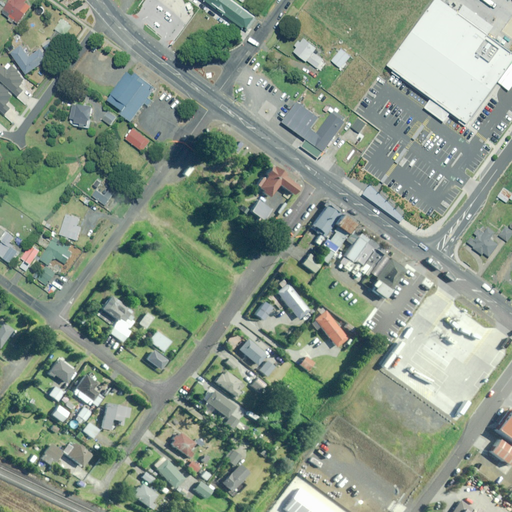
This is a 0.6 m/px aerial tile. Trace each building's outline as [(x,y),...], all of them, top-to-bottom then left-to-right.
[(9,18),(7,21),(12,23),(13,21),(20,25),(32,7),(32,6),(26,2),(27,0),(10,0),(2,13),(9,18)] [(168,6),(159,0),(145,0),(140,7),(149,13),(147,15),(156,21),(168,6)] [(210,0),(249,27),(256,17),(232,0),(210,0)] [(511,67),(511,49),(491,35),(487,32),(476,24),(467,18),(461,13),(442,0),(438,0),(395,61),(390,66),(395,70),(439,102),(470,125),(501,83),(511,67)] [(182,4),(176,7),(181,17),(187,14),(182,4)] [(467,5),(461,13),(491,35),(497,27),(467,5)] [(185,26),(176,19),(165,34),(174,41),(185,26)] [(67,27),(61,22),(55,29),(65,37),(73,27),(70,24),(67,27)] [(316,48),(304,39),(301,43),(298,41),(295,46),(297,48),(293,52),(306,62),(307,61),(321,71),(327,63),(313,53),(316,48)] [(29,58),(21,46),(11,53),(26,75),(47,61),(40,50),(29,58)] [(351,57),(341,49),(332,61),(343,70),(344,69),(342,67),(351,57)] [(0,63),(0,62),(0,79),(19,97),(24,92),(20,85),(24,80),(21,76),(20,72),(12,64),(7,69),(0,63)] [(511,67),(501,83),(511,90),(511,89),(511,67)] [(121,114),(132,122),(153,89),(140,80),(141,75),(136,72),(132,75),(128,70),(107,100),(121,110),(121,114)] [(467,127),(469,124),(395,70),(393,72),(431,101),(426,107),(446,122),(451,115),(467,127)] [(0,110),(5,115),(10,109),(8,106),(10,104),(8,102),(13,96),(1,85),(0,85),(0,110)] [(318,132),(312,128),(320,117),(299,102),(284,122),(308,139),(313,143),(318,132)] [(92,107),(73,104),(70,122),(76,126),(89,129),(92,107)] [(117,117),(108,111),(103,120),(112,126),(117,117)] [(318,132),(313,143),(325,152),(347,122),(333,112),(318,132)] [(366,124),(358,118),(351,127),(360,133),(366,124)] [(422,125),(413,137),(416,140),(425,127),(422,125)] [(150,141),(133,129),(125,139),(143,152),(150,141)] [(325,152),(308,139),(303,146),(320,159),(325,152)] [(404,148),(395,161),(399,163),(408,150),(404,148)] [(255,155),(248,149),(240,161),(248,166),(255,155)] [(295,186),(268,167),(251,190),(263,199),(277,180),(292,190),(295,186)] [(218,190),(193,172),(182,187),(207,205),(218,190)] [(385,174),(380,181),(384,183),(389,176),(385,174)] [(102,181),(98,178),(92,186),(97,189),(102,181)] [(116,191),(106,184),(101,192),(98,189),(92,196),(106,206),(116,191)] [(403,222),(406,218),(371,184),(364,194),(403,222)] [(511,199),(511,193),(504,188),(497,197),(506,203),(509,198),(511,200),(511,199)] [(71,195),(64,189),(61,192),(68,199),(71,195)] [(191,199),(178,189),(172,195),(182,203),(185,200),(188,202),(191,199)] [(91,202),(83,196),(80,200),(88,206),(91,202)] [(253,201),(244,212),(255,222),(265,210),(253,201)] [(322,205),(308,224),(322,234),(335,215),(322,205)] [(167,218),(159,212),(156,216),(164,222),(167,218)] [(80,219),(68,214),(59,234),(77,241),(82,229),(77,227),(80,219)] [(350,226),(335,215),(328,225),(343,236),(348,229),(350,226)] [(495,234),(485,226),(480,231),(477,228),(473,233),(477,236),(474,240),(471,238),(466,243),(481,255),(483,254),(488,258),(498,245),(490,239),(495,234)] [(511,234),(511,231),(505,227),(498,236),(506,242),(511,234)] [(48,239),(50,235),(40,228),(31,239),(45,249),(51,242),(48,239)] [(375,305),(387,289),(402,269),(348,229),(343,236),(351,242),(340,256),(349,262),(350,260),(358,266),(367,253),(369,250),(377,256),(364,274),(372,280),(361,295),(375,305)] [(343,238),(335,232),(325,246),(333,252),(343,238)] [(15,238),(8,233),(0,245),(0,256),(12,264),(22,250),(12,243),(15,238)] [(323,238),(318,235),(314,242),(318,245),(323,238)] [(71,248),(56,237),(40,260),(49,266),(55,257),(62,262),(71,248)] [(40,252),(31,245),(22,259),(31,265),(40,252)] [(332,254),(324,248),(317,256),(324,263),(329,257),(332,260),(337,255),(333,252),(332,254)] [(218,251),(211,251),(212,260),(221,259),(221,256),(218,256),(218,251)] [(308,253),(301,262),(313,272),(320,263),(308,253)] [(56,274),(46,267),(38,280),(48,286),(56,274)] [(126,277),(123,281),(137,290),(147,276),(137,269),(136,270),(132,267),(125,277),(126,277)] [(309,311),(286,283),(275,292),(297,320),(309,311)] [(134,314),(109,296),(105,301),(104,300),(101,304),(103,305),(99,309),(116,321),(107,333),(120,342),(128,332),(126,330),(132,322),(130,320),(134,314)] [(271,308),(263,302),(254,315),(262,321),(271,308)] [(347,339),(324,311),(309,323),(315,330),(318,327),(335,348),(347,339)] [(151,317),(144,312),(136,324),(143,329),(151,317)] [(185,316),(183,316),(182,319),(179,323),(185,327),(190,319),(185,316)] [(0,346),(12,330),(0,321),(0,346)] [(356,330),(347,323),(344,327),(352,334),(356,330)] [(169,342),(154,331),(147,341),(161,352),(169,342)] [(264,356),(247,339),(237,349),(254,366),(264,356)] [(166,361),(151,350),(144,360),(159,370),(166,361)] [(314,363),(305,356),(299,365),(307,371),(314,363)] [(235,365),(227,358),(223,363),(231,370),(235,365)] [(74,371),(56,359),(46,374),(51,377),(53,375),(66,384),(74,371)] [(273,368),(266,361),(257,370),(265,377),(273,368)] [(101,375),(95,370),(92,375),(98,379),(101,375)] [(233,380),(223,371),(220,375),(218,374),(212,381),(232,397),(242,385),(234,378),(233,380)] [(95,382),(83,375),(71,394),(88,405),(90,403),(95,406),(102,395),(91,389),(95,382)] [(263,386),(255,378),(249,385),(257,393),(263,386)] [(62,393),(54,387),(48,395),(56,401),(62,393)] [(233,407),(212,391),(203,402),(225,418),(233,407)] [(24,392),(21,397),(40,412),(44,407),(24,392)] [(129,409),(104,405),(100,429),(109,431),(111,420),(121,421),(122,417),(127,418),(129,409)] [(67,413),(57,406),(50,415),(61,422),(67,413)] [(90,413),(82,407),(76,416),(83,421),(90,413)] [(511,438),(511,414),(501,431),(511,438)] [(237,421),(229,415),(222,425),(230,431),(237,421)] [(98,430),(88,422),(79,434),(87,441),(90,437),(92,438),(98,430)] [(58,428),(53,425),(50,430),(55,433),(58,428)] [(194,444),(178,432),(169,444),(188,459),(192,453),(189,451),(194,444)] [(235,439),(226,433),(222,438),(231,444),(235,439)] [(70,447),(56,439),(52,446),(50,444),(40,460),(49,466),(52,461),(55,463),(61,453),(82,466),(90,453),(72,442),(70,447)] [(511,464),(511,450),(502,443),(492,458),(508,469),(511,464)] [(268,451),(263,448),(259,454),(264,457),(268,451)] [(240,457),(230,450),(223,459),(233,466),(240,457)] [(164,461),(161,458),(152,466),(173,489),(184,479),(166,459),(164,461)] [(199,467),(190,461),(186,466),(194,472),(199,467)] [(247,474),(238,465),(220,483),(228,492),(247,474)] [(209,475),(204,471),(199,477),(205,481),(209,475)] [(152,479),(144,472),(140,477),(149,484),(152,479)] [(211,491),(199,482),(193,490),(205,499),(211,491)] [(160,498),(140,483),(131,496),(150,510),(160,498)] [(475,511),(456,498),(446,511),(475,511)]
